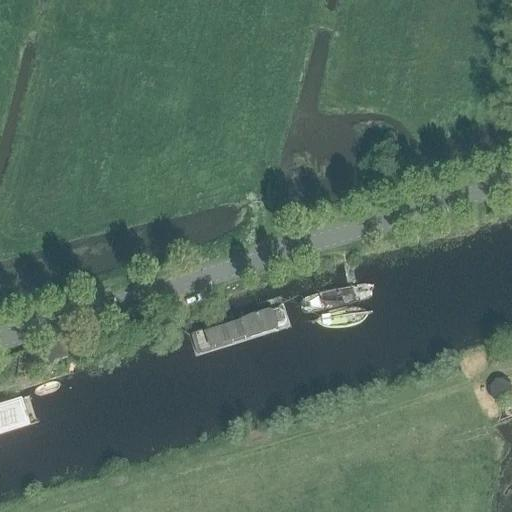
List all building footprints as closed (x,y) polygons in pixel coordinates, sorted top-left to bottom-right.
[(303,295),(189,333),(196,354),(310,316),(303,295)] [(174,307),(152,316),(156,325),(178,316),(174,307)] [(26,364),(49,367),(53,359),(50,348),(32,354),(26,364)] [(501,378),(493,379),(487,387),(489,396),(497,402),(505,399),(511,393),(509,383),(501,378)] [(0,434),(26,427),(17,398),(0,403),(0,434)]
